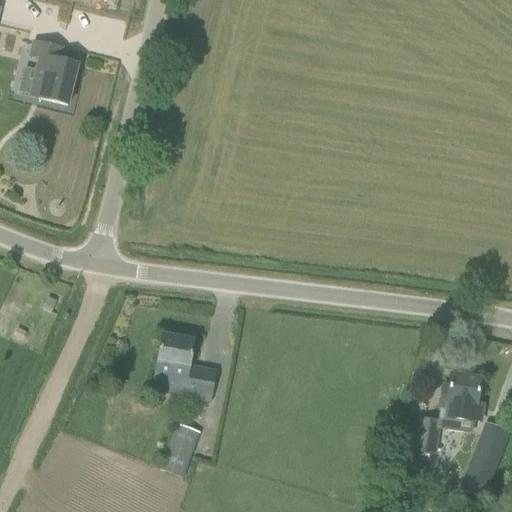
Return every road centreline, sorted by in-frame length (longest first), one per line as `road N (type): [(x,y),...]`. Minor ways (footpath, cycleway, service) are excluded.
road 1 (unclassified): [(511,319),(99,270)]
road 2 (unclassified): [(99,270),(164,0)]
road 3 (track): [(0,505),(64,378),(99,270)]
